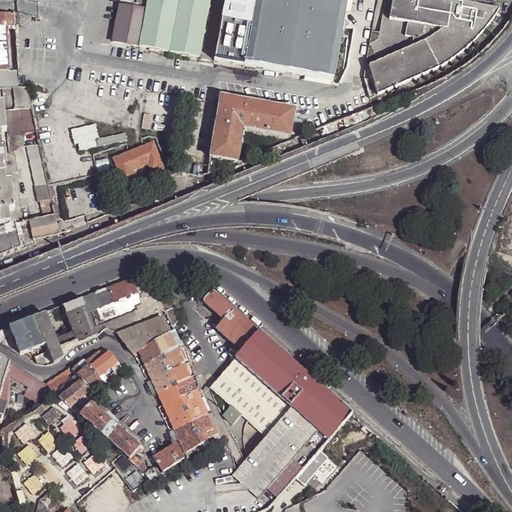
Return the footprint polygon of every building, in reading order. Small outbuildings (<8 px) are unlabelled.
[(147,0),(146,8),(139,46),(199,57),(209,0),(147,0)] [(347,85),(363,0),(224,0),(213,60),(347,85)] [(370,97),(441,67),(452,60),(461,54),(469,47),(476,40),(484,32),(490,24),(496,16),(501,7),(459,0),(393,0),(391,19),(409,22),(407,36),(417,38),(427,39),(427,40),(415,45),(367,66),(365,75),(370,97)] [(139,46),(146,8),(119,3),(113,41),(139,46)] [(15,26),(14,14),(0,13),(0,26),(6,27),(15,26)] [(8,66),(6,27),(0,26),(0,69),(8,69),(8,66)] [(19,86),(18,68),(15,69),(8,69),(0,69),(0,87),(0,88),(3,88),(19,86)] [(28,87),(19,86),(3,88),(4,103),(7,132),(8,136),(24,134),(29,132),(37,132),(36,128),(30,99),(28,87)] [(207,176),(238,163),(244,130),(290,138),(295,111),(220,98),(207,176)] [(0,228),(11,226),(10,212),(16,211),(12,183),(7,183),(4,154),(2,141),(1,133),(5,132),(7,132),(4,103),(1,103),(0,103),(0,228)] [(76,151),(127,143),(126,135),(98,139),(96,125),(73,129),(76,151)] [(11,153),(12,154),(27,146),(24,134),(8,136),(9,153),(11,153)] [(154,144),(114,157),(124,184),(135,179),(133,171),(149,165),(152,174),(164,169),(154,144)] [(27,146),(34,188),(48,185),(48,180),(40,145),(27,146)] [(21,223),(24,223),(17,158),(12,154),(11,153),(9,153),(4,154),(7,183),(12,183),(16,211),(10,212),(11,226),(16,225),(21,223)] [(52,200),(51,194),(50,192),(48,185),(34,188),(37,204),(52,200)] [(35,240),(59,235),(55,216),(24,223),(21,223),(21,226),(23,235),(26,248),(36,245),(35,240)] [(11,226),(0,228),(0,258),(21,250),(19,236),(17,227),(16,225),(11,226)] [(95,328),(136,312),(140,324),(148,322),(134,285),(129,281),(120,284),(94,294),(84,299),(95,328)] [(159,300),(160,300),(158,296),(144,291),(134,285),(148,322),(167,315),(159,300)] [(234,312),(212,293),(209,297),(204,303),(226,322),(218,331),(242,352),(236,359),(236,360),(313,427),(296,446),(281,433),(272,443),(238,481),(239,482),(269,509),(351,415),(234,312)] [(79,345),(97,336),(95,328),(84,299),(75,302),(64,307),(69,320),(74,332),(75,334),(79,345)] [(164,301),(160,300),(159,300),(167,315),(174,329),(180,322),(175,310),(172,311),(169,303),(164,301)] [(35,318),(54,365),(58,363),(63,360),(79,345),(75,334),(56,342),(45,314),(35,318)] [(41,366),(51,366),(52,365),(54,365),(35,318),(16,326),(0,332),(0,343),(20,356),(43,346),(46,353),(27,361),(32,364),(41,366)] [(140,353),(171,336),(164,318),(118,334),(134,356),(140,353)] [(216,437),(171,336),(140,353),(187,454),(216,437)] [(59,397),(80,416),(82,415),(82,414),(73,406),(93,390),(103,381),(100,378),(117,365),(119,367),(121,366),(119,363),(111,353),(104,358),(100,353),(86,361),(84,359),(70,372),(69,370),(47,386),(59,397)] [(37,402),(47,385),(22,371),(0,358),(0,505),(11,508),(21,510),(16,488),(10,469),(0,465),(0,397),(7,375),(10,376),(28,386),(23,395),(37,402)] [(272,443),(281,433),(296,446),(313,427),(236,360),(211,389),(231,407),(242,416),(272,443)] [(0,397),(0,421),(1,418),(7,419),(11,405),(8,404),(10,376),(7,375),(0,397)] [(130,459),(133,457),(136,454),(141,448),(140,447),(116,426),(92,403),(82,414),(82,415),(130,459)] [(227,425),(229,423),(233,426),(242,416),(231,407),(222,417),(227,421),(224,423),(227,425)] [(56,408),(44,417),(51,426),(62,415),(56,408)] [(71,420),(63,427),(73,438),(81,432),(71,420)] [(35,421),(18,435),(24,443),(41,428),(35,421)] [(59,444),(49,433),(41,439),(51,451),(59,444)] [(95,444),(88,436),(77,445),(83,453),(95,444)] [(141,448),(136,454),(138,456),(145,448),(142,445),(140,447),(141,448)] [(39,455),(33,447),(22,456),(28,465),(39,455)] [(74,455),(67,447),(56,457),(63,465),(74,455)] [(156,460),(164,474),(186,460),(184,454),(182,455),(178,447),(156,460)] [(320,452),(295,481),(303,488),(313,477),(323,486),(338,468),(320,452)] [(104,467),(95,455),(87,462),(97,473),(104,467)] [(129,460),(138,468),(141,465),(133,457),(130,459),(129,460)] [(138,468),(151,482),(162,475),(157,467),(153,470),(153,469),(148,472),(141,465),(138,468)] [(81,467),(70,476),(76,484),(81,481),(84,484),(91,478),(81,467)] [(93,511),(108,503),(106,501),(119,492),(115,488),(124,481),(116,470),(102,483),(106,488),(103,490),(99,486),(77,505),(82,511),(93,511)] [(137,473),(125,481),(131,491),(144,483),(137,473)] [(44,488),(34,477),(26,484),(36,495),(44,488)] [(52,511),(59,507),(49,495),(41,502),(48,509),(44,511),(52,511)]
